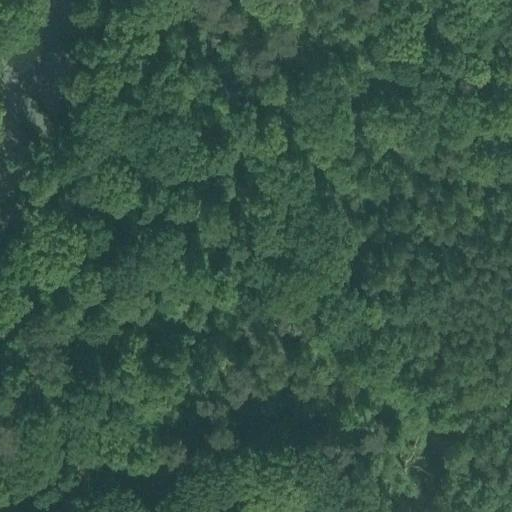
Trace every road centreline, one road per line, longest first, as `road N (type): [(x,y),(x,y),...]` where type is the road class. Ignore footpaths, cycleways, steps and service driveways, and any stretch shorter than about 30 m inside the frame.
road 1 (track): [(0,485),(25,472),(173,465),(247,468),(295,480)]
road 2 (track): [(295,480),(351,494),(425,494)]
